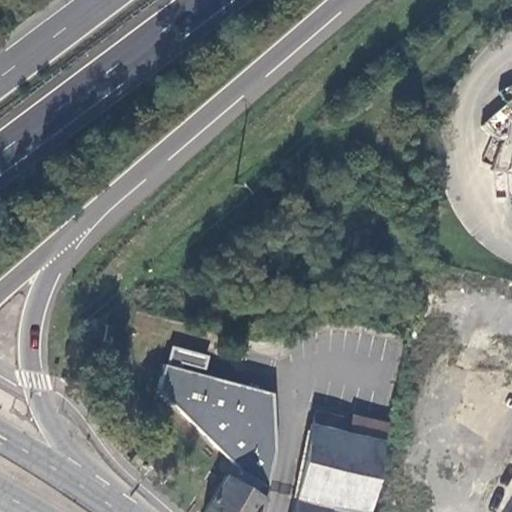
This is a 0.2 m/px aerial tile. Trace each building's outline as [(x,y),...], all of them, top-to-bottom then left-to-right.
[(511,102),(485,121),(498,141),(511,131),(511,102)] [(273,393),(162,364),(157,391),(239,471),(268,487),(275,454),(273,393)] [(388,423),(351,415),(349,432),(384,441),(388,423)] [(349,432),(311,424),(290,511),(366,511),(384,441),(349,432)] [(224,475),(200,511),(253,511),(262,496),(264,498),(268,487),(239,471),(234,480),(224,475)]
